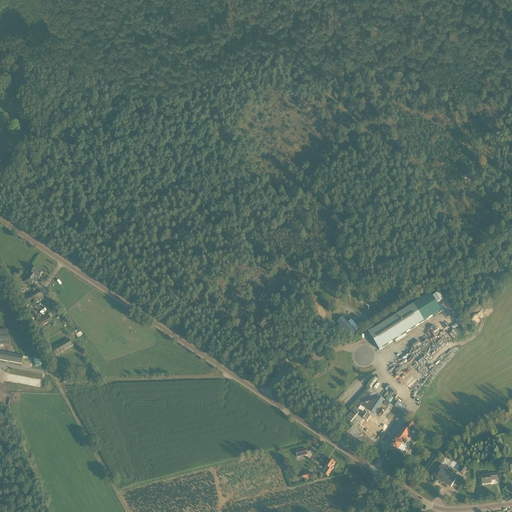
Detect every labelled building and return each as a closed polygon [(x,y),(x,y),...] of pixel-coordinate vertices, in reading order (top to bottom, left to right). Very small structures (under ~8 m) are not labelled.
[(35,268),(32,272),(26,281),(31,285),(34,281),(33,280),(35,277),(39,279),(40,277),(43,273),(35,268)] [(37,287),(33,290),(34,292),(22,299),(26,306),(38,299),(43,297),(37,287)] [(379,350),(424,322),(441,311),(431,294),(368,333),(379,350)] [(48,315),(35,323),(39,328),(51,321),(48,315)] [(356,332),(348,323),(343,317),(337,322),(351,337),(356,332)] [(55,357),(72,347),(68,339),(51,349),(55,357)] [(0,360),(22,364),(23,356),(0,352),(0,360)] [(381,397),(370,389),(354,407),(358,410),(361,405),(368,411),(363,419),(367,421),(368,422),(364,429),(370,433),(371,432),(377,436),(381,429),(368,420),(371,416),(373,417),(374,415),(375,415),(385,400),(380,397),(381,397)] [(385,400),(390,403),(393,398),(389,395),(385,400)] [(348,411),(340,405),(336,411),(340,415),(344,417),(348,411)] [(354,409),(346,418),(351,422),(359,413),(354,409)] [(411,433),(414,429),(416,426),(408,421),(406,424),(391,447),(397,452),(402,445),(404,446),(412,434),(411,433)] [(308,455),(306,449),(296,452),(297,458),(308,455)] [(330,460),(325,467),(328,469),(324,475),(328,477),(334,468),(333,467),(335,463),(330,460)] [(439,475),(436,479),(442,482),(442,481),(444,482),(447,485),(451,487),(456,480),(452,478),(447,474),(439,469),(436,473),(439,475)] [(497,480),(497,475),(496,474),(481,476),(482,480),(482,485),(491,484),(491,481),(497,480)] [(399,506),(395,503),(391,509),(390,510),(393,511),(394,511),(395,511),(399,506)]
